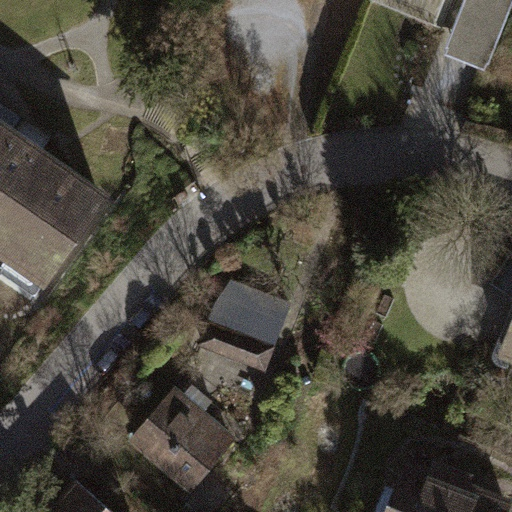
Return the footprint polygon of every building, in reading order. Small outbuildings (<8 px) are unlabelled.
[(494,67),(511,9),(511,0),(471,0),(454,54),(494,67)] [(115,204),(0,125),(0,264),(50,299),(115,204)] [(226,288),(200,354),(270,380),(296,315),(226,288)] [(511,327),(496,368),(511,374),(511,327)] [(191,499),(237,448),(177,395),(131,447),(191,499)] [(403,466),(384,511),(511,511),(511,509),(470,493),(473,484),(432,467),(428,476),(403,466)] [(103,511),(73,488),(52,511),(103,511)]
